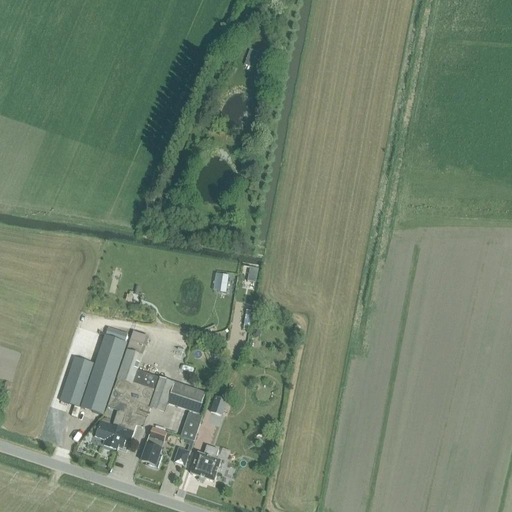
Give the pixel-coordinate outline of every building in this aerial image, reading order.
[(245,65),(244,66),(253,69),(253,68),(256,60),(259,53),(250,50),(248,57),(245,65)] [(256,283),(259,270),(250,268),(248,282),(256,283)] [(243,330),(249,330),(253,312),(246,311),(243,330)] [(101,423),(95,438),(105,442),(103,447),(117,451),(119,446),(123,448),(125,442),(130,443),(137,422),(133,420),(134,416),(145,419),(148,410),(151,410),(161,379),(139,372),(149,340),(132,334),(123,363),(108,408),(118,412),(112,427),(110,427),(110,424),(110,422),(108,420),(106,420),(104,420),(102,421),(101,423)] [(60,403),(103,417),(128,345),(105,338),(96,366),(75,359),(60,403)] [(161,379),(151,410),(164,415),(167,406),(189,413),(189,415),(187,419),(200,424),(202,418),(201,417),(202,416),(199,415),(206,394),(161,379)] [(216,398),(211,413),(220,417),(225,401),(216,398)] [(194,443),(200,424),(187,419),(181,438),(185,440),(193,442),(194,443)] [(141,462),(148,464),(147,466),(148,468),(157,471),(159,469),(162,459),(160,458),(162,451),(159,450),(161,443),(164,444),(168,434),(153,429),(149,443),(148,443),(141,462)] [(179,449),(174,463),(185,467),(190,453),(193,442),(185,440),(186,443),(189,446),(187,452),(179,449)] [(191,477),(200,480),(199,482),(205,484),(205,482),(214,485),(221,463),(216,462),(219,452),(207,448),(204,458),(198,456),(191,477)] [(265,460),(261,470),(267,471),(270,462),(265,460)]
